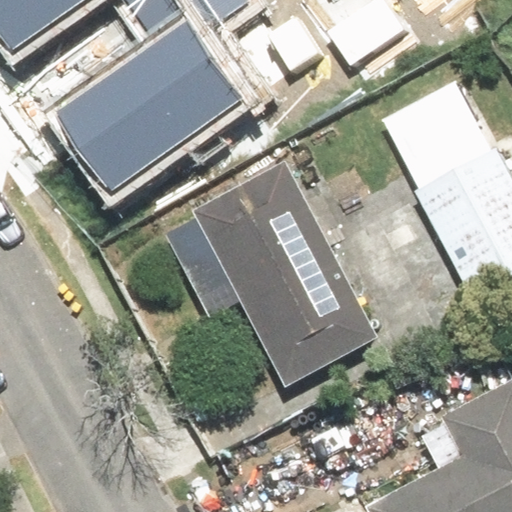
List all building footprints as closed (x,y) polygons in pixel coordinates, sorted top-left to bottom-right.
[(0,0),(0,27),(16,51),(91,0),(115,0),(132,24),(167,0),(0,0)] [(63,117),(114,190),(243,100),(199,36),(245,4),(242,0),(167,0),(132,24),(153,55),(63,117)] [(511,174),(461,86),(380,133),(477,301),(511,280),(511,174)] [(388,340),(296,164),(202,213),(295,389),(388,340)] [(471,455),(374,506),(377,511),(511,511),(511,389),(453,420),(471,455)]
